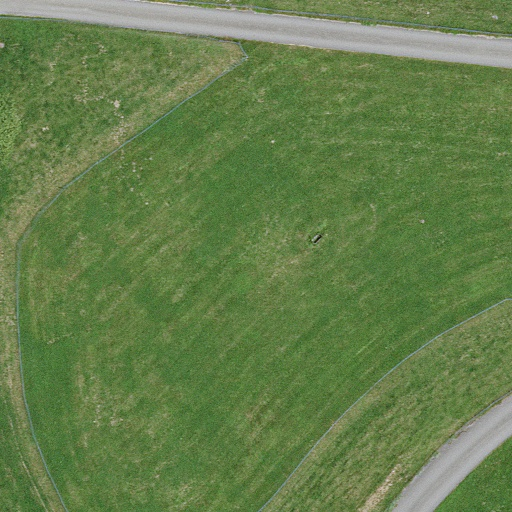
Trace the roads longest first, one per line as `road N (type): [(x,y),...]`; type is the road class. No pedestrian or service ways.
road 1 (unclassified): [(511,65),(0,11)]
road 2 (unclassified): [(418,511),(458,459),(511,423)]
